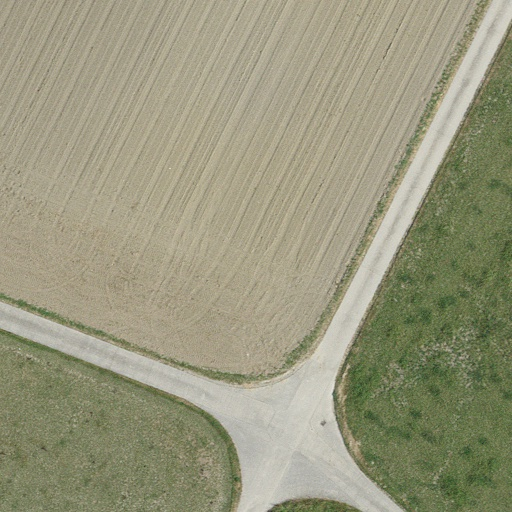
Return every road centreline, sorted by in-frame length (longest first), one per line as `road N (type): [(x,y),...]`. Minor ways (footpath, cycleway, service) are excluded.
road 1 (track): [(501,0),(290,420),(0,310)]
road 2 (track): [(244,511),(290,420),(391,511)]
